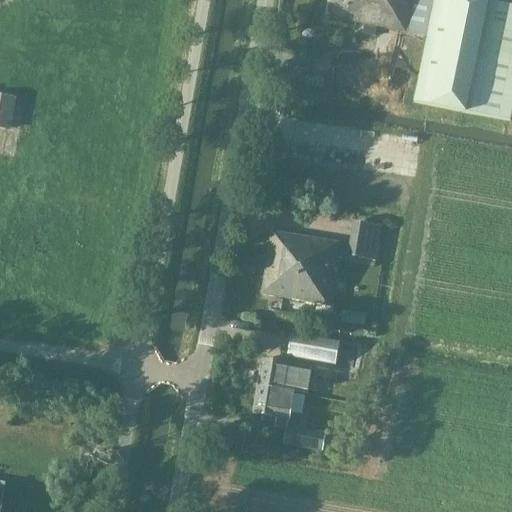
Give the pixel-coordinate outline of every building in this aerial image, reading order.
[(329,0),(327,17),(427,38),(414,102),(464,113),(510,122),(511,111),(511,6),(485,2),(485,0),(329,0)] [(376,28),(365,26),(363,35),(374,37),(376,28)] [(322,89),(323,78),(295,74),(293,85),(322,89)] [(326,308),(336,245),(270,234),(260,296),(326,308)] [(334,366),(337,345),(289,337),(286,358),(334,366)] [(311,369),(272,363),(261,361),(257,388),(279,392),(292,394),(306,396),(311,369)] [(292,394),(279,392),(257,388),(253,415),(261,417),(260,423),(273,425),(273,428),(285,430),(282,446),(321,453),(323,435),(286,428),(287,420),(288,420),(289,412),(302,415),(305,397),(292,394)]
